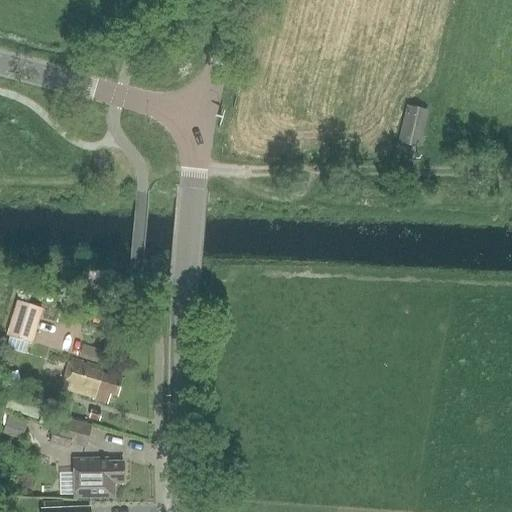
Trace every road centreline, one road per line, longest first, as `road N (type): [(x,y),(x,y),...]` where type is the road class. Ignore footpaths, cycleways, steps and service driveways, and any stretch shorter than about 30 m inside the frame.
road 1 (tertiary): [(183,511),(188,279),(203,119)]
road 2 (tertiary): [(203,119),(0,62)]
road 3 (tertiary): [(203,119),(234,0)]
